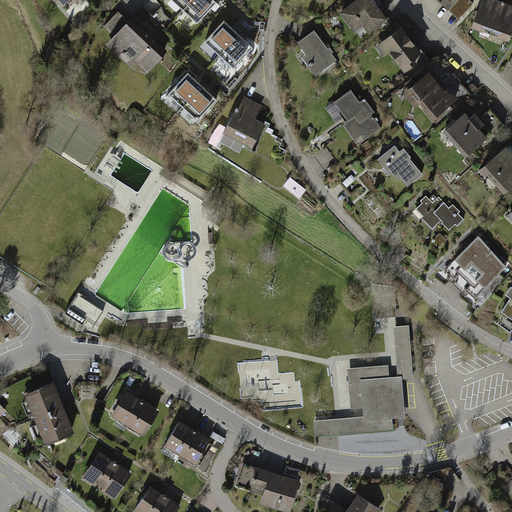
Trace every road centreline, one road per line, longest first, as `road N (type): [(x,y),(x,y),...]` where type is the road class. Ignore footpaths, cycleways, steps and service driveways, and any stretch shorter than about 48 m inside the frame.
road 1 (residential): [(511,354),(423,294),(336,210),(298,155),(273,86),(278,0)]
road 2 (residential): [(243,428),(347,465),(446,452),(511,428)]
road 3 (residential): [(47,347),(97,350),(148,367),(243,428)]
road 4 (residential): [(400,0),(511,101)]
